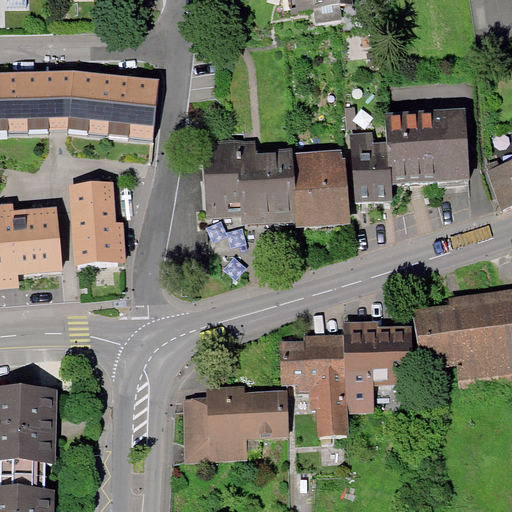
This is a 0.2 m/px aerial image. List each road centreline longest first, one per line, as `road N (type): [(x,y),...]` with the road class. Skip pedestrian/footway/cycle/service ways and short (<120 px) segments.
road 1 (secondary): [(511,229),(155,347)]
road 2 (residential): [(176,47),(169,159),(147,274),(155,347)]
road 3 (residential): [(0,50),(176,47)]
road 4 (secondary): [(155,347),(140,389),(138,511)]
road 5 (tertiary): [(155,347),(79,332),(0,336)]
